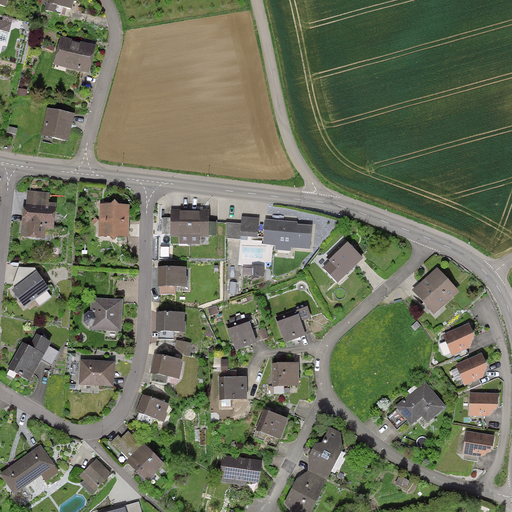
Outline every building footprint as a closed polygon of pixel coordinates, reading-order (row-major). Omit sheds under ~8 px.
[(47,0),(47,2),(57,5),(72,9),(74,0),(47,0)] [(55,13),(57,5),(47,2),(44,10),(55,13)] [(12,23),(0,19),(0,29),(0,30),(9,32),(12,23)] [(0,30),(0,29),(0,41),(6,43),(9,32),(0,30)] [(96,45),(60,36),(53,64),(89,73),(96,45)] [(27,89),(18,88),(17,94),(26,96),(27,89)] [(48,107),(41,135),(68,141),(75,113),(48,107)] [(18,128),(8,126),(7,132),(16,134),(18,128)] [(54,229),(56,203),(48,202),(49,193),(28,191),(26,208),(23,208),(21,236),(44,238),(45,228),(54,229)] [(129,204),(100,203),(99,236),(129,236),(129,204)] [(179,244),(189,244),(190,208),(171,208),(171,217),(171,234),(171,236),(179,236),(179,244)] [(209,209),(190,208),(189,244),(200,244),(200,237),(209,237),(209,235),(209,221),(209,209)] [(241,223),(240,235),(258,237),(259,218),(242,216),(241,223)] [(171,234),(171,217),(162,217),(162,234),(171,234)] [(297,222),(265,219),(263,244),(275,245),(275,249),(291,251),(291,247),(310,249),(312,225),(297,224),(297,222)] [(217,221),(209,221),(209,235),(217,235),(217,221)] [(240,235),(241,223),(226,222),(226,238),(240,239),(240,235)] [(364,258),(345,239),(326,257),(330,261),(323,267),(338,283),(364,258)] [(169,247),(161,247),(161,257),(169,257),(169,247)] [(265,266),(252,265),(251,276),(264,276),(265,266)] [(186,266),(158,266),(158,286),(187,286),(187,276),(186,276),(186,266)] [(35,267),(19,267),(13,284),(15,287),(37,270),(35,267)] [(437,267),(412,290),(434,314),(459,291),(437,267)] [(37,270),(15,287),(12,290),(25,306),(35,299),(47,290),(49,289),(37,270)] [(52,297),(47,290),(35,299),(40,305),(52,297)] [(250,296),(241,299),(243,304),(252,301),(250,296)] [(123,299),(91,298),(91,311),(88,312),(85,314),(84,316),(83,319),(84,322),(85,324),(87,326),(90,326),(90,329),(122,331),(123,299)] [(217,305),(208,308),(210,316),(219,313),(217,305)] [(297,310),(301,321),(312,318),(308,306),(297,310)] [(297,310),(275,317),(285,343),(306,335),(301,321),(297,310)] [(185,312),(156,311),(156,331),(158,331),(174,331),(186,332),(186,321),(184,321),(185,312)] [(229,319),(231,323),(242,319),(240,314),(229,319)] [(231,323),(227,324),(236,350),(257,342),(248,317),(242,319),(231,323)] [(469,322),(443,334),(452,355),(453,355),(466,349),(469,348),(474,335),(469,322)] [(266,328),(260,330),(263,339),(269,337),(266,328)] [(174,339),(174,331),(158,331),(158,339),(174,339)] [(23,342),(8,368),(30,381),(42,360),(49,346),(52,342),(36,333),(30,345),(23,342)] [(191,342),(176,340),(175,353),(191,356),(191,342)] [(49,346),(42,360),(52,366),(60,352),(49,346)] [(469,354),(466,349),(453,355),(455,360),(469,354)] [(482,352),(455,364),(457,368),(462,379),(464,386),(466,385),(479,379),(483,378),(487,365),(482,352)] [(182,359),(155,353),(151,372),(152,373),(168,376),(179,379),(182,368),(180,368),(182,359)] [(116,361),(80,359),(79,385),(114,386),(116,361)] [(272,363),(273,386),(299,385),(299,362),(272,363)] [(456,381),(462,379),(457,368),(451,371),(456,381)] [(167,384),(168,376),(152,373),(150,381),(167,384)] [(247,376),(219,377),(219,400),(221,400),(231,399),(247,399),(247,376)] [(482,384),(479,379),(466,385),(468,390),(482,384)] [(425,381),(395,406),(397,409),(408,421),(412,425),(422,416),(428,423),(447,407),(425,381)] [(499,393),(470,392),(470,416),(489,416),(498,406),(499,393)] [(143,394),(136,412),(139,413),(153,418),(164,422),(168,412),(166,412),(170,404),(143,394)] [(289,418),(264,409),(256,430),(280,439),(289,418)] [(408,421),(397,409),(387,417),(397,430),(408,421)] [(151,425),(153,418),(139,413),(136,420),(151,425)] [(309,455),(308,470),(327,480),(331,471),(342,451),(343,449),(340,432),(330,427),(322,442),(316,443),(309,455)] [(144,443),(142,445),(128,431),(122,438),(118,435),(111,442),(129,459),(126,462),(147,482),(165,464),(144,443)] [(495,435),(466,431),(463,454),(464,454),(478,456),(481,457),(492,449),(495,435)] [(41,444),(0,472),(0,474),(14,494),(42,475),(55,466),(56,465),(41,444)] [(345,453),(342,451),(331,471),(335,473),(337,469),(339,470),(345,459),(343,457),(345,453)] [(262,460),(223,454),(218,481),(246,485),(247,481),(259,483),(262,460)] [(112,473),(97,458),(80,475),(84,480),(94,491),(112,473)] [(59,472),(55,466),(42,475),(46,481),(59,472)] [(311,511),(327,480),(308,470),(297,478),(284,503),(291,511),(311,511)] [(410,481),(399,476),(395,484),(406,489),(410,481)] [(80,484),(91,494),(94,491),(84,480),(80,484)] [(141,511),(139,502),(125,506),(125,507),(126,511),(141,511)]
